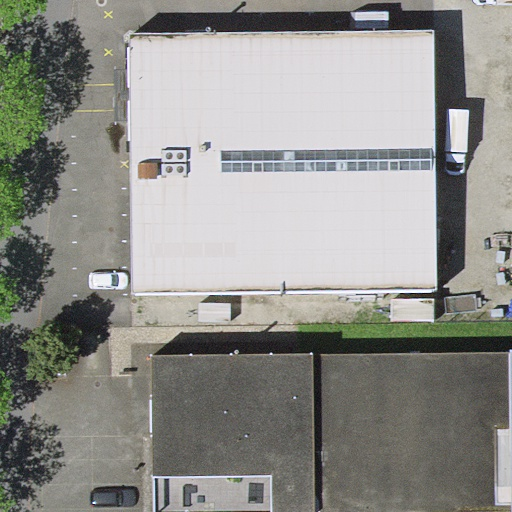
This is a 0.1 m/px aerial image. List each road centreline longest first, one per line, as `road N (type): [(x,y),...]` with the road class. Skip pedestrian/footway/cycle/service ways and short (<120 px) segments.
road 1 (unknown): [(54,17),(452,17),(476,52),(474,243)]
road 2 (residential): [(10,511),(28,241),(56,0)]
